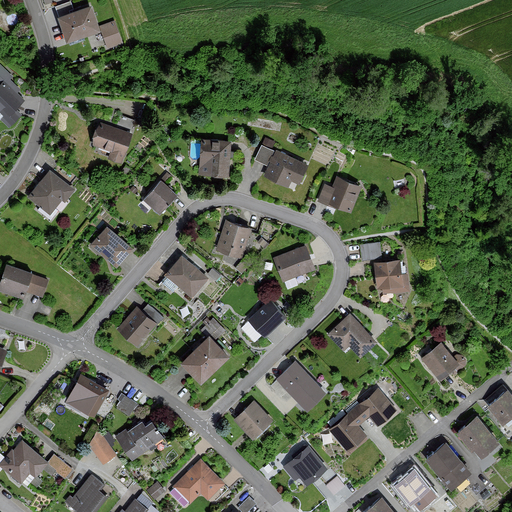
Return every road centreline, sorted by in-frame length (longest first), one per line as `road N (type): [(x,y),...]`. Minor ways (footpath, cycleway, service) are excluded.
road 1 (residential): [(203,428),(333,299),(340,258),(319,228),(291,213),(204,202),(180,215),(74,347)]
road 2 (residential): [(511,367),(333,511)]
road 3 (residential): [(25,0),(49,88),(24,164),(0,199)]
road 4 (residential): [(74,347),(114,364),(203,428)]
